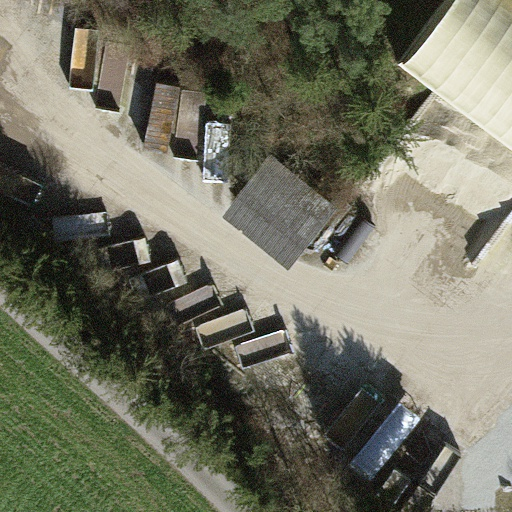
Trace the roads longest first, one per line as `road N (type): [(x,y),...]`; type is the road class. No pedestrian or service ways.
road 1 (track): [(0,133),(176,270),(392,346),(511,350)]
road 2 (track): [(0,296),(237,511)]
